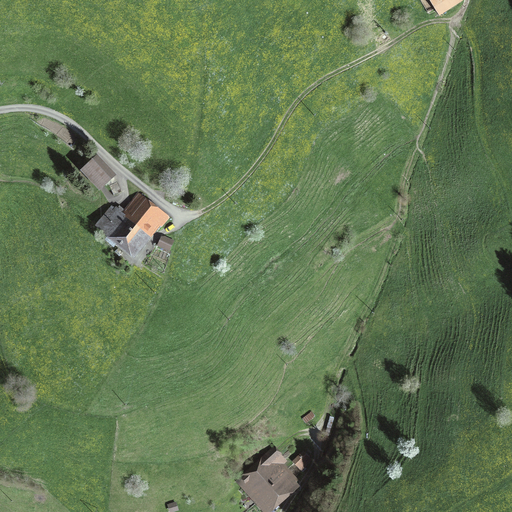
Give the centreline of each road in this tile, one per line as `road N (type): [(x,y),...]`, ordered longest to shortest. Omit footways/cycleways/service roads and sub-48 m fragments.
road 1 (track): [(313,463),(330,377),(394,235),(397,198),(457,22),(433,21),(323,85),(249,189),(218,209),(181,214)]
road 2 (unclassified): [(148,243),(181,214),(54,113),(0,110)]
